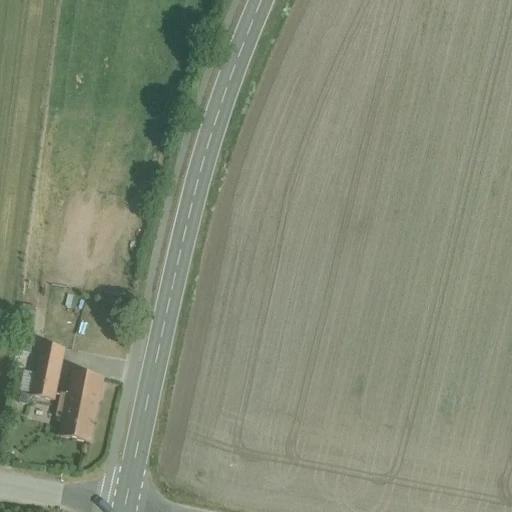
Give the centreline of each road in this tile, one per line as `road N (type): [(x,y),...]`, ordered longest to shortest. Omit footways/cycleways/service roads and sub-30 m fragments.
road 1 (secondary): [(261,0),(195,182),(124,510)]
road 2 (unclassified): [(0,487),(124,510)]
